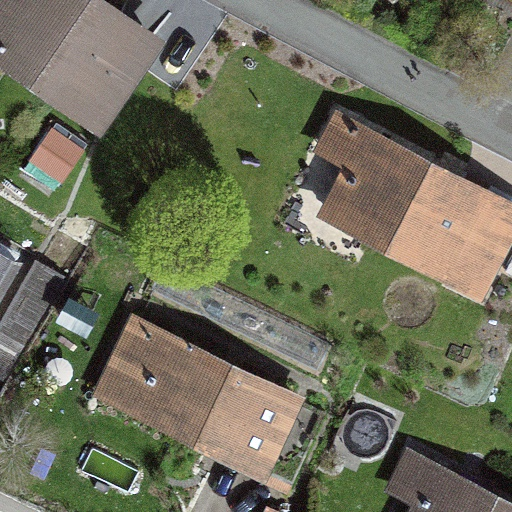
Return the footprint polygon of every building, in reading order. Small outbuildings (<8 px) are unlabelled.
[(153,41),(93,0),(0,0),(0,55),(97,122),(153,41)] [(455,257),(483,271),(511,219),(511,206),(369,132),(328,214),(447,274),(455,257)] [(0,293),(18,262),(0,251),(0,293)] [(57,284),(32,269),(0,323),(0,374),(2,376),(57,284)] [(137,321),(103,392),(291,482),(325,411),(137,321)] [(511,511),(511,505),(436,467),(413,511),(511,511)]
